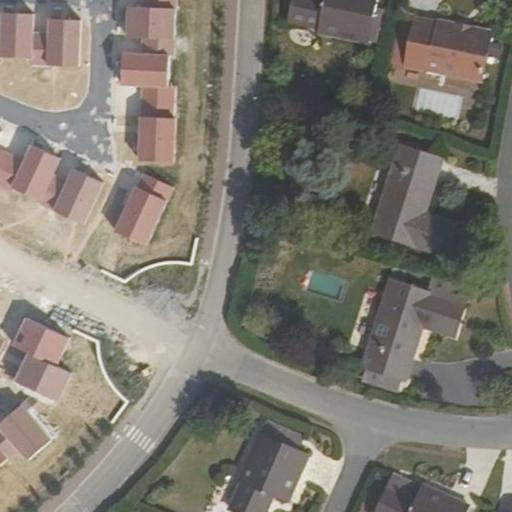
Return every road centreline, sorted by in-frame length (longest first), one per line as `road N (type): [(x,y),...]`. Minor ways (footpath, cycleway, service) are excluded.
road 1 (residential): [(250,0),(239,189),(224,282),(200,349)]
road 2 (residential): [(104,0),(94,147),(0,105)]
road 3 (residential): [(200,349),(0,252)]
road 4 (unclassified): [(200,349),(141,441),(76,511)]
road 5 (residential): [(372,417),(200,349)]
road 6 (residential): [(511,435),(372,417)]
